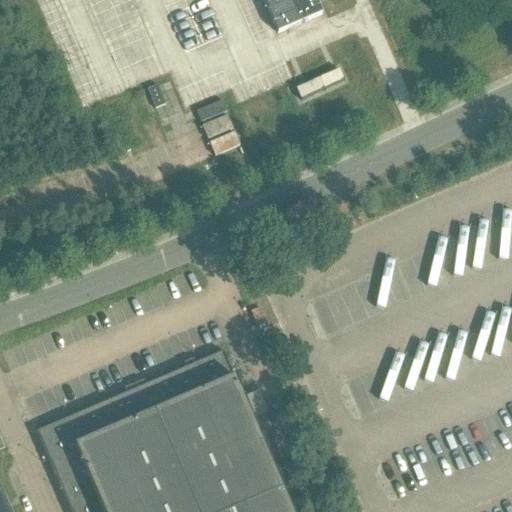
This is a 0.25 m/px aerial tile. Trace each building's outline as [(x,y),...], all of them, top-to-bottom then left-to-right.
[(339,71),(296,90),(301,102),(344,82),(339,71)] [(222,102),(196,113),(201,124),(227,113),(222,102)] [(203,127),(209,140),(233,130),(227,117),(203,127)] [(210,144),(216,157),(240,146),(235,133),(210,144)] [(291,511),(260,439),(245,405),(234,380),(231,372),(223,353),(200,363),(195,365),(186,369),(143,387),(128,394),(36,433),(69,511),(291,511)] [(0,451),(3,450),(0,443),(0,511),(8,511),(5,504),(0,491),(0,451)]
